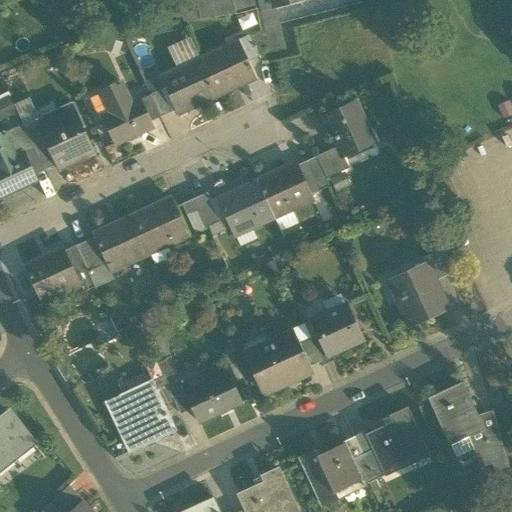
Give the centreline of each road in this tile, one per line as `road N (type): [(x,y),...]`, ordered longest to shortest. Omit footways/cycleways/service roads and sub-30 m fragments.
road 1 (residential): [(125,509),(511,325)]
road 2 (residential): [(0,238),(254,121)]
road 3 (residential): [(25,346),(125,509)]
